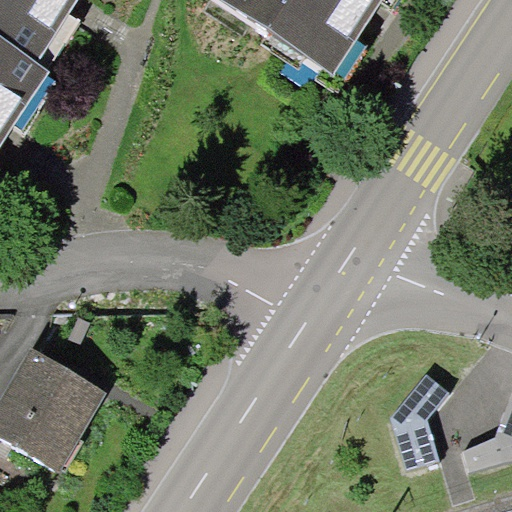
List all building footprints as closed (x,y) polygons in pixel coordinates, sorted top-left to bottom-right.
[(88,0),(0,0),(0,55),(38,79),(88,0)] [(219,0),(212,12),(340,93),(398,0),(219,0)] [(0,173),(51,92),(0,59),(0,173)] [(0,425),(0,442),(62,474),(99,400),(30,365),(0,425)] [(511,404),(499,443),(463,458),(469,477),(511,464),(511,404)]
